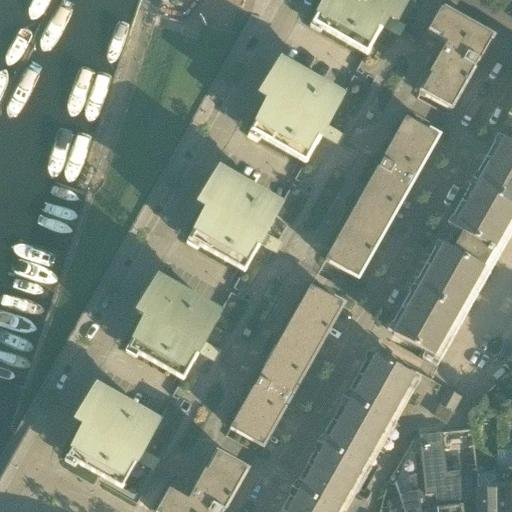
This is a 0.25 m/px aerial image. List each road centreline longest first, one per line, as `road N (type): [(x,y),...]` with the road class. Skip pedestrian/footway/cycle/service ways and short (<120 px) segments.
road 1 (residential): [(29,474),(298,0)]
road 2 (residential): [(511,60),(260,511)]
